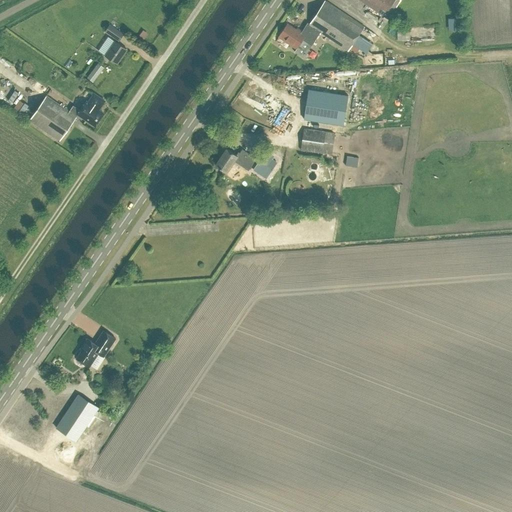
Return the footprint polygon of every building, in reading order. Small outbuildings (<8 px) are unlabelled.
[(360,0),(385,16),(395,0),(360,0)] [(287,43),(297,49),(304,39),(311,44),(319,33),(348,52),(353,44),(358,48),(364,39),(359,35),(365,26),(325,1),(304,33),(298,28),(297,30),(287,24),(280,35),(289,41),(287,43)] [(119,41),(124,33),(109,24),(104,31),(119,41)] [(397,40),(407,39),(406,27),(396,28),(397,40)] [(118,64),(128,49),(115,41),(105,55),(118,64)] [(98,63),(87,77),(93,82),(104,67),(98,63)] [(309,89),(304,119),(344,125),(348,95),(309,89)] [(101,107),(105,100),(95,93),(89,102),(86,101),(81,109),(74,105),(69,111),(47,96),(30,121),(60,141),(79,113),(95,125),(104,113),(98,109),(100,106),(101,107)] [(331,154),(334,132),(326,131),(304,128),(301,149),(322,153),(331,154)] [(238,156),(227,148),(216,164),(227,172),(235,161),(240,165),(249,170),(257,158),(248,153),(243,149),(238,156)] [(264,155),(257,166),(269,174),(276,163),(271,160),(274,156),(271,155),(269,158),(264,155)] [(104,356),(116,338),(104,330),(95,343),(88,338),(80,349),(81,350),(77,357),(78,358),(78,361),(82,363),(84,362),(90,366),(99,353),(104,356)] [(77,440),(99,407),(79,394),(57,427),(77,440)]
